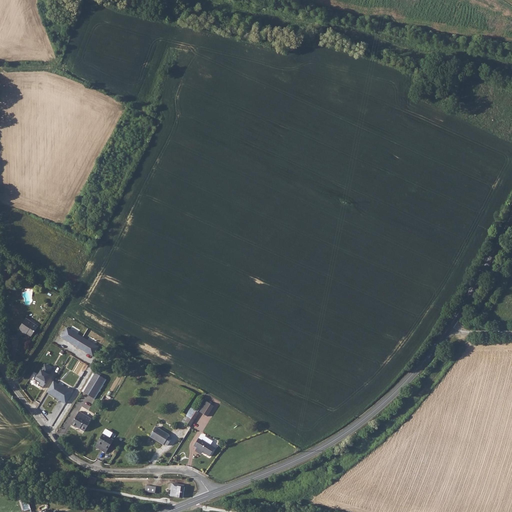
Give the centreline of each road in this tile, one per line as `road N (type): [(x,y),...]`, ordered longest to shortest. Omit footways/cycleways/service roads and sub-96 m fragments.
road 1 (secondary): [(210,494),(356,425),(403,384),(449,325)]
road 2 (unclassified): [(0,363),(79,462),(109,471),(186,471),(210,494)]
road 3 (secondary): [(449,325),(511,215)]
